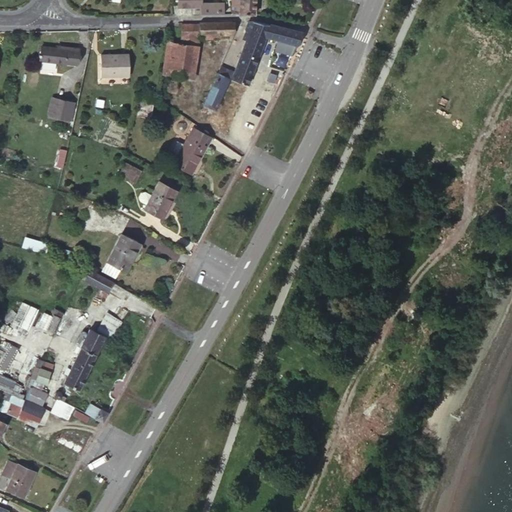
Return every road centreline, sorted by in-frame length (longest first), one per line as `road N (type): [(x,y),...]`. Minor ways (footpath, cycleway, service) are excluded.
road 1 (secondary): [(354,50),(208,329),(95,511)]
road 2 (residential): [(354,50),(297,27),(248,19),(72,19),(39,6)]
